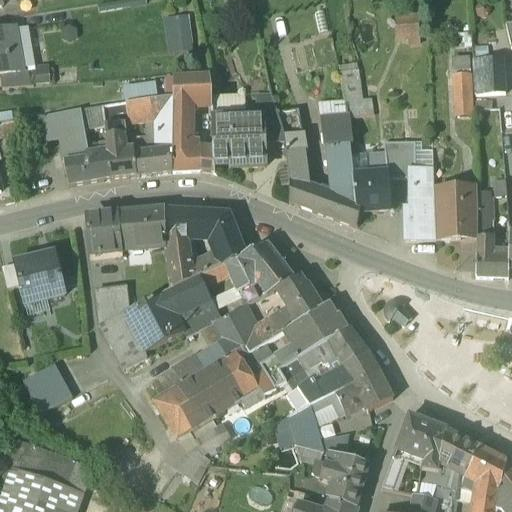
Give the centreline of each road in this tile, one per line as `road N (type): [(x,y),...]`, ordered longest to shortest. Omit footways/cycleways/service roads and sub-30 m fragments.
road 1 (residential): [(0,229),(145,194),(197,194),(241,203),(483,300),(511,300)]
road 2 (residential): [(412,388),(370,511)]
